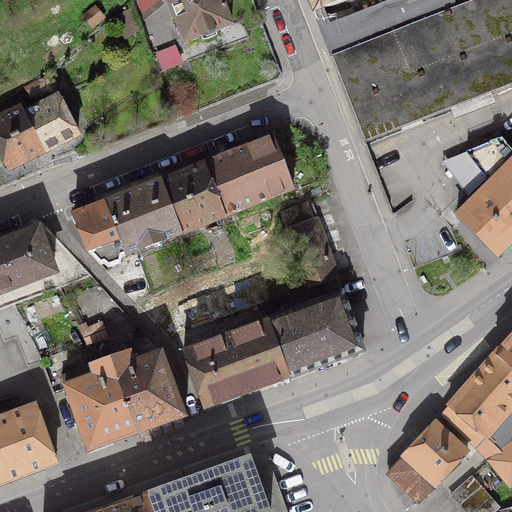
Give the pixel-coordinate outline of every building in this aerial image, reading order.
[(167,0),(184,43),(231,25),(223,5),(230,2),(231,0),(167,0)] [(511,0),(309,0),(365,143),(511,86),(511,0)] [(54,90),(48,77),(42,80),(42,78),(25,89),(32,102),(54,90)] [(77,135),(58,97),(24,114),(21,108),(17,107),(8,112),(8,114),(0,118),(0,152),(9,170),(77,135)] [(511,242),(511,136),(511,134),(466,152),(489,183),(457,215),(498,256),(511,242)] [(202,166),(222,218),(293,190),(272,138),(202,166)] [(160,182),(180,234),(222,218),(202,166),(160,182)] [(107,203),(125,255),(137,251),(180,234),(160,182),(107,203)] [(120,264),(120,257),(125,255),(107,203),(73,216),(87,251),(100,265),(104,264),(108,268),(120,264)] [(287,211),(293,227),(314,218),(308,203),(287,211)] [(334,276),(314,218),(293,227),(286,229),(307,286),(334,276)] [(36,229),(0,243),(0,262),(10,288),(10,289),(53,273),(36,229)] [(0,291),(10,288),(0,262),(0,291)] [(182,303),(191,329),(262,303),(252,277),(182,303)] [(289,378),(362,351),(341,294),(268,321),(289,378)] [(289,378),(268,321),(183,352),(204,409),(289,378)] [(495,355),(511,369),(511,335),(495,355)] [(129,352),(109,359),(137,434),(185,416),(161,353),(133,363),(129,352)] [(441,414),(488,462),(511,442),(511,413),(511,412),(511,410),(511,369),(495,355),(441,414)] [(60,376),(88,451),(137,434),(109,359),(60,376)] [(0,483),(56,463),(35,407),(0,419),(0,483)] [(469,449),(438,419),(389,472),(421,503),(469,449)] [(511,486),(511,442),(488,462),(509,488),(511,486)] [(284,511),(267,461),(249,464),(248,461),(148,496),(153,511),(284,511)] [(472,475),(450,494),(459,505),(481,486),(472,475)] [(465,511),(494,511),(500,508),(481,486),(459,505),(465,511)] [(153,511),(148,496),(103,511),(153,511)]
